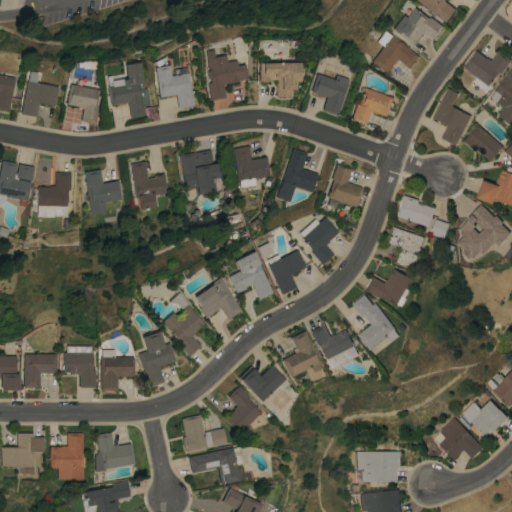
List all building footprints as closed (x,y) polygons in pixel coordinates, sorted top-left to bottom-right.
[(416,0),(444,0),(454,8),(444,21),(416,0)] [(391,28),(403,13),(406,16),(414,6),(428,18),(430,16),(443,26),(440,29),(440,30),(436,35),(433,38),(423,30),(420,34),(419,33),(411,44),(391,28)] [(408,67),(396,58),(395,60),(394,59),(391,62),(392,63),(385,72),(369,61),(381,45),(375,40),(383,30),(389,35),(390,34),(417,55),(408,67)] [(212,56),(223,54),(225,61),(235,59),(236,65),(243,63),(244,64),(247,64),(248,76),(246,77),(246,78),(221,83),(224,96),(209,99),(206,84),(206,83),(208,83),(208,82),(202,50),(210,49),(212,56)] [(500,72),(498,71),(487,85),(486,84),(482,89),(471,80),(475,76),(462,66),(475,49),(485,57),(486,56),(490,59),(497,49),(501,52),(507,56),(506,56),(510,59),(500,72)] [(129,117),(126,101),(109,104),(106,85),(104,75),(109,74),(110,80),(124,77),(122,64),(137,61),(141,80),(143,88),(146,87),(149,104),(143,105),(144,114),(129,117)] [(275,96),(275,81),(257,81),(256,62),(299,61),(299,81),(295,82),(295,89),(290,89),(290,96),(275,96)] [(177,107),(174,93),(158,96),(152,66),(167,64),(169,75),(187,71),(193,104),(177,107)] [(511,120),(509,124),(496,114),(504,105),(489,93),(511,64),(511,120)] [(336,115),(321,110),(325,96),(309,91),(315,72),(333,78),(334,74),(347,78),(346,83),(347,83),(336,115)] [(7,111),(0,109),(0,74),(14,77),(7,111)] [(57,86),(54,105),(38,102),(35,116),(19,113),(25,80),(57,86)] [(96,88),(93,108),(97,109),(95,123),(91,122),(90,123),(84,121),(80,120),(82,107),(77,106),(77,105),(64,103),(68,83),(96,88)] [(392,97),(385,116),(368,110),(364,123),(349,118),(354,103),(357,104),(362,86),(392,97)] [(457,92),(451,105),(469,115),(454,144),(440,137),(446,124),(431,116),(446,87),(457,92)] [(489,160),(475,148),(474,150),(462,140),(477,124),(502,146),(489,160)] [(511,159),(503,150),(511,141),(511,159)] [(230,148),(246,145),(249,159),(265,156),(269,175),(253,177),(254,184),(238,187),(237,180),(236,180),(230,148)] [(305,152),(300,167),(317,173),(310,191),(293,185),(288,201),(274,196),(290,147),(305,152)] [(196,193),(195,187),(178,189),(173,155),(192,152),(193,157),(195,157),(194,151),(209,149),(211,163),(217,162),(219,176),(212,177),(214,190),(196,193)] [(26,200),(4,196),(4,200),(0,204),(0,159),(15,162),(13,171),(16,171),(17,163),(33,166),(30,180),(17,177),(16,178),(30,181),(26,200)] [(128,163),(143,160),(146,178),(153,176),(152,174),(163,172),(167,192),(155,194),(157,205),(155,205),(155,206),(138,209),(136,197),(134,197),(128,163)] [(336,200),(334,204),(326,201),(327,197),(324,196),(330,179),(329,178),(334,163),(349,168),(344,181),(361,187),(354,206),(336,200)] [(82,171),(98,168),(101,182),(117,179),(121,198),(104,201),(105,210),(89,213),(82,171)] [(511,205),(495,199),(494,200),(493,199),(492,202),(475,197),(481,179),(494,183),(497,176),(498,177),(500,169),(511,173),(511,205)] [(69,189),(66,188),(66,215),(53,215),(53,216),(36,216),(36,185),(49,186),(49,185),(54,185),(54,171),(70,171),(69,189)] [(427,225),(405,218),(404,222),(395,219),(397,215),(396,215),(402,194),(417,199),(416,201),(418,202),(417,203),(422,204),(422,203),(433,207),(427,225)] [(464,214),(476,221),(485,208),(501,219),(489,237),(493,240),(487,248),(483,246),(455,227),(464,214)] [(312,217),(316,221),(322,216),(335,231),(326,239),(327,240),(323,244),(331,253),(328,256),(328,257),(324,261),(324,260),(320,263),(309,251),(311,250),(299,237),(300,236),(296,232),(312,217)] [(448,222),(443,237),(429,233),(434,218),(448,222)] [(424,236),(413,268),(395,262),(400,246),(386,241),(392,226),(424,236)] [(258,256),(254,246),(265,241),(270,250),(258,256)] [(266,263),(264,259),(275,253),(277,257),(295,248),(303,266),(288,274),(294,286),(280,293),(265,263),(266,263)] [(270,291),(256,298),(249,283),(243,286),(243,287),(233,292),(225,275),(235,270),(230,260),(250,250),(270,291)] [(410,277),(402,292),(406,294),(400,305),(396,303),(396,304),(380,295),(379,297),(364,289),(371,275),(383,282),(385,278),(386,279),(392,268),(410,277)] [(239,309),(225,318),(217,307),(203,316),(189,296),(208,283),(207,282),(216,276),(239,309)] [(192,331),(193,332),(190,335),(199,345),(187,356),(175,343),(177,341),(159,322),(170,312),(177,319),(182,314),(177,309),(178,309),(173,303),(165,302),(165,300),(174,291),(189,308),(202,322),(192,331)] [(394,328),(393,329),(398,335),(390,341),(386,335),(368,349),(356,333),(370,323),(363,314),(361,316),(351,303),(363,293),(371,304),(374,302),(394,328)] [(357,354),(331,367),(319,344),(316,345),(309,330),(323,323),(329,335),(333,332),(334,334),(344,328),(357,354)] [(318,361),(317,361),(319,365),(311,370),(309,366),(288,376),(280,358),(293,352),(291,348),(294,347),(289,336),(303,329),(318,361)] [(174,360),(157,366),(162,380),(147,386),(136,353),(144,350),(139,336),(140,335),(140,334),(148,331),(148,333),(156,330),(161,344),(167,341),(174,360)] [(64,351),(64,345),(89,345),(89,351),(91,351),(91,368),(92,368),(92,370),(94,370),(94,386),(78,386),(78,373),(74,373),(74,372),(61,371),(61,351),(64,351)] [(100,356),(100,348),(113,348),(113,356),(132,356),(132,375),(115,375),(115,389),(99,389),(99,356),(100,356)] [(55,353),(55,372),(38,372),(38,386),(21,386),(22,353),(55,353)] [(0,389),(0,355),(14,355),(14,371),(16,371),(16,373),(17,373),(17,389),(0,389)] [(259,401),(236,377),(248,365),(258,375),(270,363),(283,377),(259,401)] [(511,397),(505,405),(504,403),(503,404),(500,402),(501,401),(490,389),(490,388),(484,382),(495,371),(497,373),(498,372),(503,377),(511,368),(511,369),(511,397)] [(237,433),(223,418),(232,409),(232,408),(235,405),(226,395),(229,392),(233,387),(234,388),(237,385),(248,396),(246,397),(259,411),(237,433)] [(460,412),(471,401),(479,408),(488,399),(498,409),(499,408),(506,416),(491,431),(489,428),(483,435),(460,412)] [(202,431),(221,427),(225,442),(184,451),(181,436),(183,435),(179,418),(198,414),(202,431)] [(482,446),(470,457),(462,448),(452,458),(437,442),(444,436),(438,429),(452,416),(482,446)] [(41,451),(31,451),(31,465),(31,473),(17,473),(17,465),(0,465),(0,446),(15,446),(15,432),(31,432),(31,436),(41,436),(41,451)] [(55,479),(55,467),(47,467),(47,446),(59,446),(59,445),(65,445),(65,432),(81,432),(81,452),(81,455),(81,478),(55,479)] [(102,469),(93,471),(93,454),(96,453),(95,450),(96,450),(94,434),(98,434),(98,433),(104,432),(104,433),(109,432),(111,445),(116,444),(116,445),(129,443),(132,463),(101,468),(102,469)] [(219,483),(216,466),(190,472),(186,456),(238,444),(241,462),(235,463),(238,479),(219,483)] [(398,450),(399,466),(395,466),(395,481),(361,481),(361,468),(358,468),(358,450),(398,450)] [(128,495),(115,497),(116,501),(114,502),(116,511),(92,511),(91,503),(83,505),(80,491),(109,485),(109,483),(125,480),(128,495)] [(227,487),(241,494),(257,503),(257,504),(261,506),(258,511),(228,511),(231,507),(220,501),(227,487)] [(397,488),(399,511),(360,511),(360,510),(361,510),(359,492),(397,488)]
